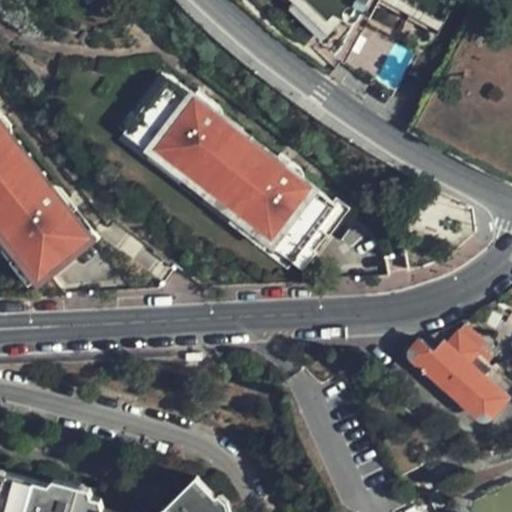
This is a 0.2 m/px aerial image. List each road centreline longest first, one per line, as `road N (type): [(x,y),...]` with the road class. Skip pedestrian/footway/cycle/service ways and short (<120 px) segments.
road 1 (residential): [(0,328),(446,301),(511,252)]
road 2 (unclassified): [(213,0),(398,143),(511,199)]
